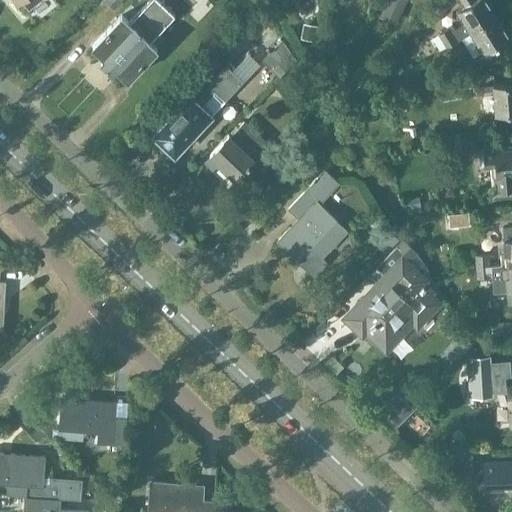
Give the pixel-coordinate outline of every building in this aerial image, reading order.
[(122,15),(93,46),(105,57),(105,58),(106,58),(107,59),(107,58),(108,59),(110,58),(116,64),(114,65),(115,66),(116,67),(115,68),(116,69),(117,68),(128,80),(157,49),(150,42),(176,15),(160,0),(150,0),(129,22),(122,15)] [(105,0),(106,0),(115,9),(123,0),(105,0)] [(400,15),(406,0),(386,0),(379,16),(396,24),(400,15)] [(439,0),(430,11),(439,19),(451,6),(443,0),(439,0)] [(457,12),(465,23),(455,29),(452,25),(438,35),(447,49),(459,41),(461,40),(471,33),(471,34),(497,17),(486,0),(457,0),(462,8),(457,12)] [(511,38),(497,17),(471,34),(471,33),(461,40),(472,57),(482,51),(484,55),(511,38)] [(313,42),(316,27),(304,25),(301,40),(313,42)] [(262,60),(280,77),(300,56),(282,39),(262,60)] [(459,41),(447,49),(453,59),(465,51),(459,41)] [(162,142),(167,142),(177,151),(176,153),(177,153),(244,81),(227,65),(208,85),(210,87),(197,101),(190,95),(163,124),(162,127),(158,130),(157,135),(158,139),(162,142)] [(386,68),(365,90),(369,97),(394,81),(386,68)] [(277,84),(291,99),(302,89),(288,74),(277,84)] [(444,79),(446,86),(455,83),(453,76),(444,79)] [(439,89),(441,96),(443,102),(466,96),(462,83),(439,89)] [(511,83),(492,85),(482,86),(482,96),(493,95),(495,115),(511,113),(511,83)] [(219,164),(235,179),(235,178),(244,186),(255,175),(246,167),(247,166),(248,167),(251,164),(249,163),(254,158),(252,157),(266,142),(244,122),(230,136),(229,135),(210,156),(212,157),(206,163),(213,170),(219,164)] [(453,141),(441,143),(442,151),(453,149),(454,154),(478,152),(476,139),(453,141)] [(495,165),(496,178),(497,190),(511,189),(511,149),(483,152),(485,166),(495,165)] [(376,170),(389,163),(384,154),(371,161),(376,170)] [(307,188),(321,202),(339,183),(324,169),(307,188)] [(347,231),(316,201),(304,190),(287,208),(299,219),(278,242),(315,276),(327,263),(322,258),(347,231)] [(413,208),(423,207),(421,198),(412,200),(413,208)] [(449,227),(469,225),(469,213),(448,214),(449,227)] [(373,241),(385,253),(399,239),(387,228),(373,241)] [(505,253),(501,253),(501,265),(505,265),(511,264),(511,228),(503,229),(504,240),(505,253)] [(431,281),(410,261),(418,253),(403,239),(396,247),(375,266),(385,277),(346,318),(356,327),(362,321),(363,322),(366,318),(372,324),(367,329),(386,348),(410,323),(418,330),(444,303),(435,294),(437,291),(429,283),(431,281)] [(488,255),(475,256),(476,267),(489,266),(488,255)] [(489,266),(476,267),(477,279),(484,279),(490,279),(489,276),(494,276),(494,278),(495,291),(507,291),(508,304),(511,303),(511,264),(505,265),(501,265),(489,266)] [(511,322),(491,323),(492,335),(511,333),(511,322)] [(491,357),(470,358),(472,397),(493,395),(493,392),(500,392),(509,391),(511,425),(511,424),(511,379),(508,380),(507,364),(491,365),(491,357)] [(376,414),(392,430),(414,407),(399,392),(376,414)] [(110,445),(110,451),(123,452),(126,418),(114,417),(115,402),(62,398),(60,431),(98,433),(98,443),(110,445)] [(29,414),(20,422),(28,431),(37,424),(29,414)] [(471,469),(471,450),(449,451),(449,469),(471,469)] [(0,482),(11,483),(10,495),(27,496),(52,498),(58,499),(59,496),(75,498),(77,478),(43,475),(44,457),(0,453),(0,482)] [(511,461),(483,463),(484,485),(496,485),(497,489),(511,488),(511,461)] [(214,511),(215,502),(202,501),(203,486),(151,482),(148,511),(214,511)] [(110,503),(121,504),(122,494),(112,493),(110,503)] [(27,496),(26,508),(40,509),(40,511),(85,511),(58,510),(58,499),(52,498),(27,496)]
